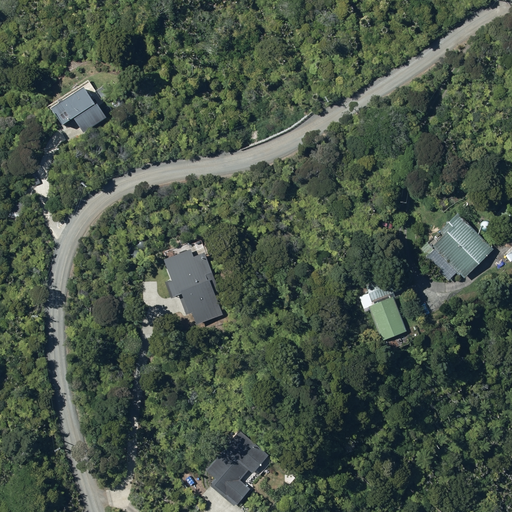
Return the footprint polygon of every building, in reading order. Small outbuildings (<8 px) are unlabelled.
[(105,120),(85,88),(49,110),(59,127),(73,119),(83,134),(105,120)] [(493,247),(457,213),(419,252),(450,282),(457,274),(462,279),(493,247)] [(216,281),(200,240),(161,254),(171,282),(167,283),(173,298),(181,295),(188,315),(191,313),(196,326),(222,316),(210,283),(216,281)] [(382,341),(405,332),(388,286),(359,297),(364,311),(370,309),(382,341)] [(238,431),(204,470),(214,478),(210,484),(236,506),(251,489),(241,480),(248,472),(252,475),(261,464),(241,447),(248,439),(238,431)]
